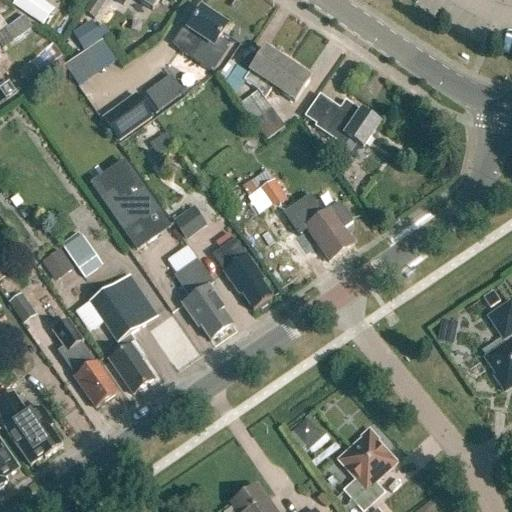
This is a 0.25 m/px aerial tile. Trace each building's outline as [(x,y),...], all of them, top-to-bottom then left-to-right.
[(18,0),(14,6),(43,28),(52,15),(32,0),(18,0)] [(93,0),(86,14),(95,21),(109,0),(108,0),(93,0)] [(112,0),(124,7),(128,0),(132,0),(152,12),(159,0),(112,0)] [(174,47),(180,50),(178,52),(186,57),(198,39),(214,49),(227,29),(201,13),(189,31),(186,29),(174,47)] [(103,41),(92,23),(72,35),(83,53),(103,41)] [(15,42),(6,31),(0,35),(0,43),(4,50),(15,42)] [(104,44),(96,50),(109,69),(117,64),(104,44)] [(246,93),(250,100),(258,93),(264,102),(272,90),(294,105),(309,82),(265,51),(243,83),(249,88),(246,93)] [(74,64),(66,70),(79,89),(87,84),(74,64)] [(171,79),(146,96),(159,114),(183,96),(171,79)] [(258,93),(250,100),(240,107),(266,143),(284,129),(264,102),(258,93)] [(135,98),(103,121),(119,144),(152,120),(135,98)] [(363,151),(380,127),(361,115),(345,104),(339,114),(318,100),(305,120),(317,128),(315,130),(339,147),(337,149),(348,157),(355,146),(363,151)] [(151,147),(159,159),(176,148),(167,135),(151,147)] [(169,230),(123,164),(90,187),(136,253),(169,230)] [(273,183),(248,199),(259,217),(270,209),(272,212),(287,202),(274,182),(273,183)] [(310,198),(283,217),(298,239),(304,235),(302,233),(305,230),(307,233),(329,265),(354,247),(343,232),(353,225),(339,205),(323,216),(310,198)] [(175,225),(189,244),(210,229),(196,210),(175,225)] [(261,313),(267,309),(267,305),(272,302),(261,287),(264,284),(247,259),(246,259),(235,243),(218,255),(229,271),(223,276),(239,299),(242,299),(253,315),(257,312),(261,313)] [(182,269),(200,255),(191,244),(174,258),(182,269)] [(72,258),(80,270),(98,258),(90,246),(72,258)] [(43,260),(57,280),(75,268),(61,248),(43,260)] [(222,314),(225,312),(209,289),(213,287),(197,263),(174,279),(189,301),(181,307),(198,331),(200,329),(210,343),(232,328),(222,314)] [(145,361),(129,338),(156,319),(128,279),(89,306),(123,354),(109,363),(133,397),(153,384),(140,365),(145,361)] [(9,301),(24,323),(38,314),(22,292),(9,301)] [(511,304),(511,303),(488,319),(506,345),(484,360),(496,377),(494,378),(504,394),(511,388),(511,304)] [(97,367),(95,368),(81,348),(84,346),(69,325),(54,335),(65,351),(59,355),(70,371),(74,369),(80,378),(75,382),(96,412),(118,397),(97,367)] [(0,419),(7,429),(3,432),(29,469),(43,460),(44,462),(62,450),(49,430),(53,428),(42,413),(33,419),(30,414),(26,417),(12,397),(0,405),(0,419)] [(338,462),(356,483),(344,493),(361,511),(366,511),(384,496),(375,486),(398,465),(377,443),(379,441),(369,431),(361,438),(363,440),(338,462)] [(3,483),(18,472),(0,446),(0,490),(5,486),(3,483)] [(272,511),(271,511),(255,489),(231,506),(234,511),(273,511),(272,511)]
